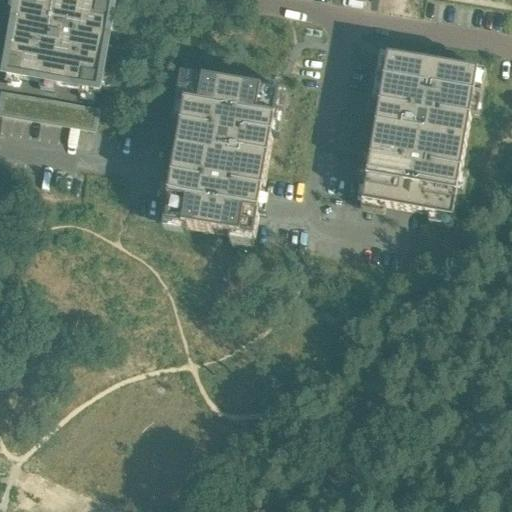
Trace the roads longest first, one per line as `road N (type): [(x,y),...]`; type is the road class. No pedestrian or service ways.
road 1 (unknown): [(288,511),(511,277)]
road 2 (residential): [(234,0),(511,47)]
